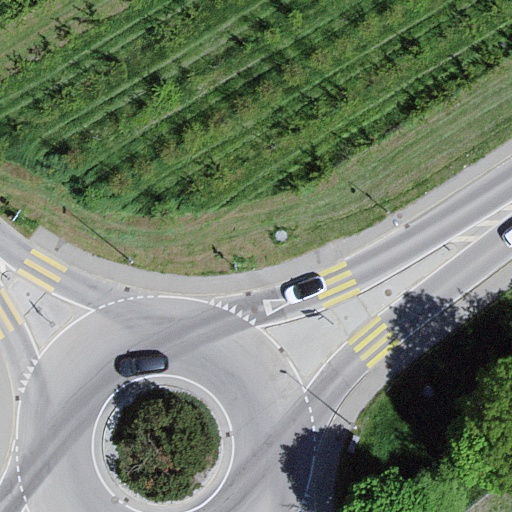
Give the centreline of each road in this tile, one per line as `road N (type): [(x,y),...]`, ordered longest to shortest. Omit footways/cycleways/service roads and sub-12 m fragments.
road 1 (tertiary): [(511,197),(339,290),(197,329)]
road 2 (tertiary): [(281,444),(390,322),(511,218)]
road 3 (unclassified): [(172,323),(63,288),(0,252)]
road 4 (tertiary): [(172,323),(135,326),(85,352),(59,385),(45,426)]
road 5 (tertiary): [(281,444),(264,380),(240,351),(197,329)]
road 6 (unclassified): [(0,294),(45,426)]
